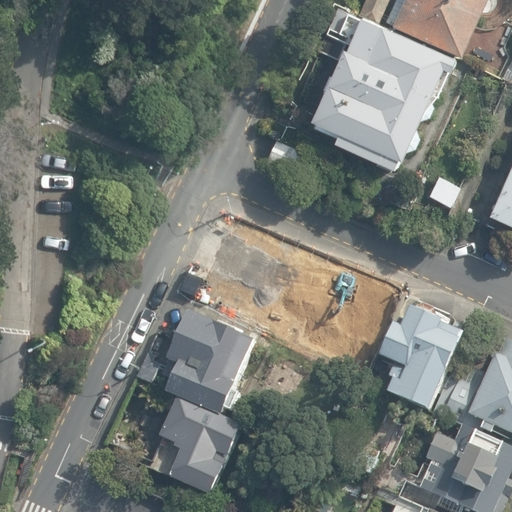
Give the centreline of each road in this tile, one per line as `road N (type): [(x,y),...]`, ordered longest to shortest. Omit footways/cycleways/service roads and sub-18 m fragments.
road 1 (tertiary): [(43,511),(215,159)]
road 2 (residential): [(215,159),(511,294)]
road 3 (tertiary): [(215,159),(289,0)]
